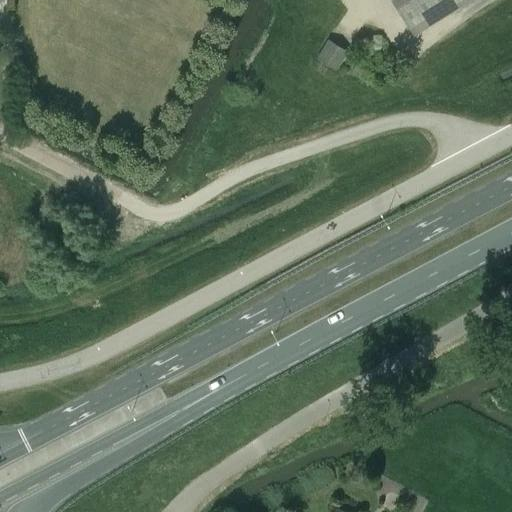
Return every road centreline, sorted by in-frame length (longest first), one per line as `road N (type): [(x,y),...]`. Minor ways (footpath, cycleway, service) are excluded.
road 1 (primary): [(511,184),(0,458)]
road 2 (unclassified): [(0,380),(103,351),(482,152)]
road 3 (unclassified): [(0,134),(155,218),(400,123),(443,127),(482,152)]
road 4 (unclassified): [(175,511),(285,425),(511,297)]
road 5 (primary): [(202,397),(511,231)]
road 6 (primary): [(0,497),(202,397)]
road 7 (motorway): [(26,511),(202,397)]
